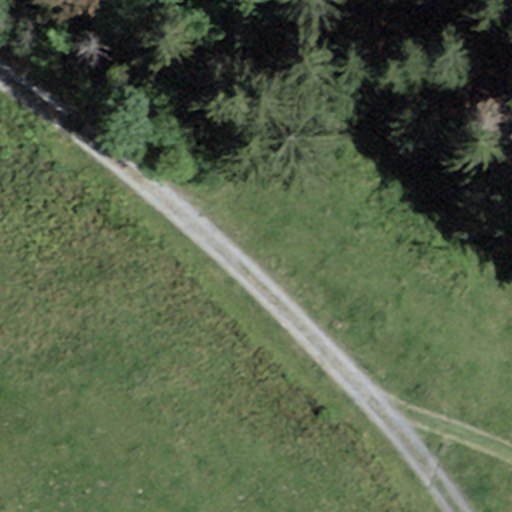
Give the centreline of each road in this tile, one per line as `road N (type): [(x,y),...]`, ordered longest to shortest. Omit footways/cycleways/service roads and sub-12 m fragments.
road 1 (unclassified): [(462,511),(383,412),(222,241),(0,73)]
road 2 (track): [(511,450),(383,412)]
